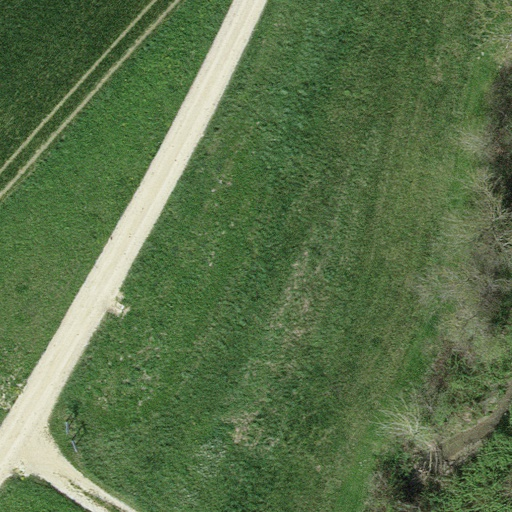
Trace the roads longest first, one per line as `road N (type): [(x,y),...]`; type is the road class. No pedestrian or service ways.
road 1 (track): [(250,0),(192,120),(0,455)]
road 2 (track): [(8,440),(115,511)]
